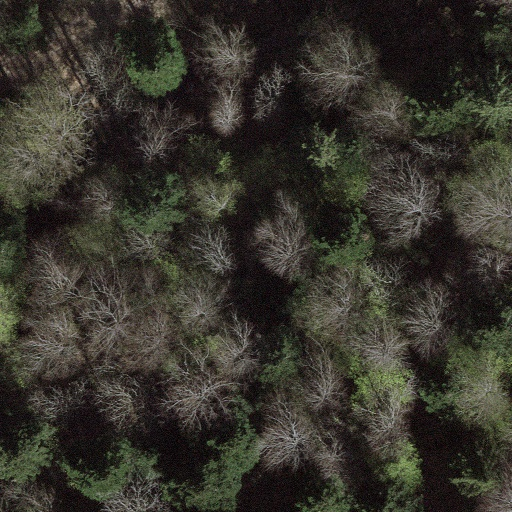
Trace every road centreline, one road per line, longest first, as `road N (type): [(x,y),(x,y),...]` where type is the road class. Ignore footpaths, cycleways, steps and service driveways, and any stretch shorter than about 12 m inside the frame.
road 1 (track): [(187,511),(511,389)]
road 2 (track): [(0,70),(127,0)]
